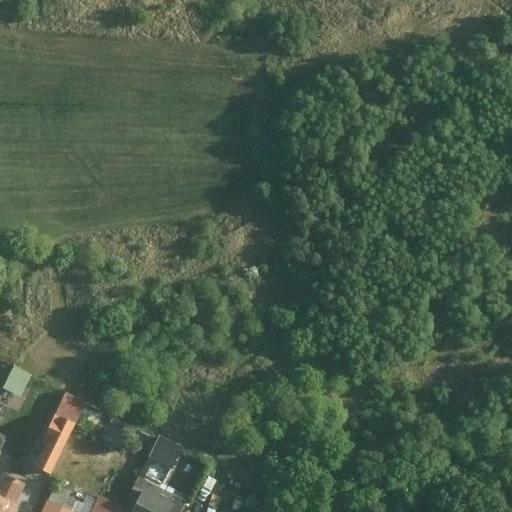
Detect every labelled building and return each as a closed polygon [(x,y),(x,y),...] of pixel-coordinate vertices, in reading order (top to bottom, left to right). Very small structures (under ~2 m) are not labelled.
[(31,467),(53,477),(86,407),(64,397),(31,467)] [(0,458),(9,441),(0,436),(0,458)] [(134,511),(170,511),(181,491),(153,477),(134,511)] [(0,511),(17,511),(21,504),(0,493),(0,511)] [(106,493),(95,511),(126,511),(130,505),(106,493)]
